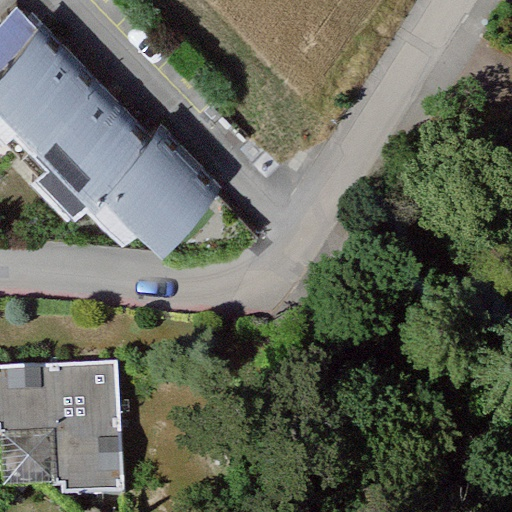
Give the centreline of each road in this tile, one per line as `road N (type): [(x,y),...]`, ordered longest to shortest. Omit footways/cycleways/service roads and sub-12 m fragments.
road 1 (residential): [(315,246),(278,293),(0,273)]
road 2 (residential): [(315,246),(464,0)]
